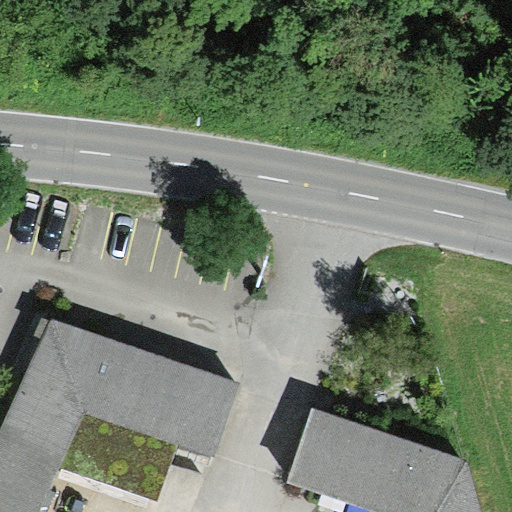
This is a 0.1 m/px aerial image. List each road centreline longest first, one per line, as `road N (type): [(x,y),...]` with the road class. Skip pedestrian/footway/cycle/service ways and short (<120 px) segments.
road 1 (residential): [(0,307),(13,279),(287,344),(334,197)]
road 2 (primary): [(0,150),(334,197)]
road 3 (primary): [(334,197),(511,238)]
